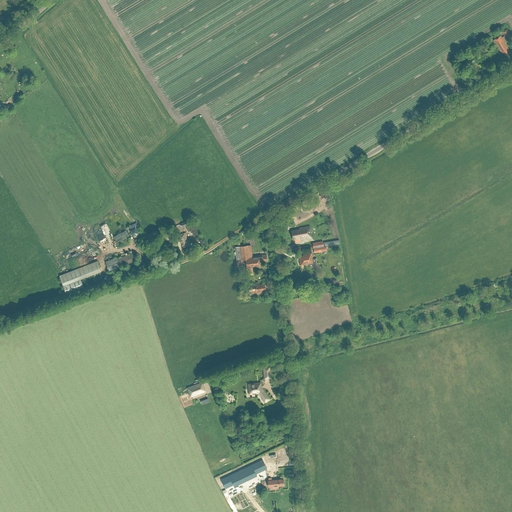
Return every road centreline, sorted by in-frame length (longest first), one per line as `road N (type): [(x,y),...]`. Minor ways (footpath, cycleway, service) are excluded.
road 1 (tertiary): [(303,511),(276,215),(511,67)]
road 2 (track): [(156,268),(280,209)]
